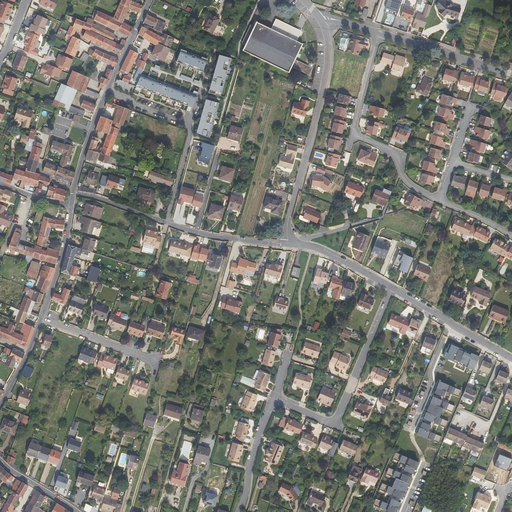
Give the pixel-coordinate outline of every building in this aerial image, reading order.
[(0,22),(4,24),(6,20),(7,21),(14,5),(2,0),(0,6),(0,22)] [(41,0),(39,4),(44,7),(45,6),(48,7),(54,10),(58,0),(41,0)] [(143,6),(129,0),(121,0),(120,3),(113,19),(121,22),(118,31),(129,36),(133,28),(122,22),(129,8),(140,13),(143,6)] [(398,11),(401,0),(387,0),(386,7),(398,11)] [(445,0),(441,0),(436,6),(439,10),(438,12),(444,17),(446,14),(458,18),(461,9),(454,6),(449,1),(448,2),(445,0)] [(424,28),(431,6),(426,4),(422,15),(417,13),(412,28),(418,29),(419,27),(424,28)] [(406,20),(410,22),(414,11),(403,7),(400,17),(406,20)] [(94,19),(118,31),(121,22),(113,19),(98,11),(94,19)] [(203,29),(213,33),(220,19),(210,14),(203,29)] [(31,29),(41,33),(44,35),(47,30),(44,29),(48,20),(37,15),(33,24),(31,23),(29,28),(31,29)] [(154,27),(153,28),(162,32),(166,24),(147,15),(144,22),(154,27)] [(83,37),(91,41),(95,42),(99,35),(100,33),(91,29),(92,25),(86,23),(83,21),(76,19),(73,26),(73,27),(77,29),(81,30),(82,28),(86,30),(83,37)] [(94,21),(88,19),(86,23),(92,25),(91,29),(100,33),(99,35),(111,41),(112,41),(115,36),(115,35),(93,23),(94,21)] [(271,29),(256,22),(254,27),(250,25),(245,37),(248,39),(243,51),(289,73),(291,67),(309,75),(312,68),(295,60),(302,44),(297,41),(301,31),(276,19),(271,29)] [(448,32),(451,23),(444,20),(441,29),(448,32)] [(73,37),(77,29),(73,27),(73,26),(70,26),(68,32),(66,34),(69,35),(72,37),(73,37)] [(148,30),(142,27),(138,34),(145,37),(148,30)] [(26,46),(24,51),(32,54),(41,33),(31,29),(30,33),(28,32),(25,39),(27,40),(25,45),(26,46)] [(164,61),(170,48),(167,47),(158,43),(161,37),(148,30),(145,37),(157,45),(152,55),(164,61)] [(163,38),(161,37),(158,43),(167,47),(171,36),(165,34),(163,38)] [(73,37),(72,37),(69,35),(67,38),(71,40),(65,53),(74,56),(81,41),(73,37)] [(111,41),(99,35),(95,42),(101,45),(101,46),(106,48),(111,41)] [(118,38),(115,36),(112,41),(116,43),(119,45),(121,42),(117,40),(118,38)] [(347,53),(357,56),(358,52),(359,48),(360,48),(362,48),(364,42),(351,38),(347,53)] [(109,50),(112,51),(116,43),(112,41),(111,41),(106,48),(109,50)] [(115,53),(119,55),(124,47),(119,45),(116,43),(112,51),(115,53)] [(178,48),(173,61),(202,72),(207,59),(178,48)] [(133,64),(138,54),(130,50),(128,55),(125,60),(133,64)] [(104,53),(100,51),(96,58),(100,60),(100,61),(104,53)] [(133,81),(137,83),(141,74),(143,69),(147,59),(149,54),(144,52),(143,55),(142,57),(141,60),(138,59),(136,66),(139,67),(136,74),(133,81)] [(85,53),(80,59),(84,61),(89,55),(85,53)] [(100,60),(98,63),(101,64),(102,62),(104,62),(108,64),(111,56),(104,53),(100,61),(100,60)] [(12,68),(22,72),(28,58),(18,54),(12,68)] [(62,67),(69,69),(73,60),(59,54),(57,59),(58,59),(56,64),(62,67)] [(402,73),(405,58),(395,56),(395,57),(383,54),(381,62),(393,65),(392,70),(402,73)] [(220,55),(210,89),(222,93),(232,59),(220,55)] [(108,64),(112,65),(116,58),(111,56),(108,64)] [(128,73),(129,73),(132,65),(133,64),(125,60),(121,67),(119,72),(120,73),(124,74),(125,72),(128,73)] [(94,80),(104,62),(102,62),(101,64),(98,63),(89,78),(91,78),(94,80)] [(61,70),(62,67),(56,64),(55,67),(48,64),(46,67),(43,66),(40,72),(52,77),(53,75),(59,78),(62,70),(61,70)] [(101,77),(99,82),(101,83),(99,87),(101,89),(103,89),(105,85),(107,85),(109,80),(110,80),(114,71),(109,68),(104,78),(101,77)] [(458,72),(453,70),(453,72),(450,71),(445,70),(442,79),(455,83),(458,72)] [(87,89),(91,78),(89,78),(78,73),(72,71),(66,85),(77,90),(98,98),(100,94),(87,89)] [(132,74),(129,73),(128,73),(127,76),(125,75),(122,81),(125,83),(128,84),(129,80),(132,74)] [(148,77),(141,74),(137,83),(135,86),(153,93),(187,106),(185,111),(189,113),(197,92),(193,91),(192,93),(158,80),(148,77)] [(475,77),(470,76),(469,77),(467,76),(462,75),(459,85),(471,88),(475,77)] [(5,82),(4,82),(1,88),(4,89),(3,93),(12,96),(14,92),(13,91),(17,79),(7,76),(5,82)] [(424,78),(421,86),(418,85),(416,91),(427,96),(433,81),(424,78)] [(482,79),(477,78),(474,89),(486,92),(489,83),(484,81),(481,81),(482,79)] [(123,88),(125,83),(122,81),(117,80),(116,82),(121,87),(123,88)] [(71,106),(77,90),(66,85),(61,83),(52,105),(59,108),(68,111),(71,106)] [(499,84),(494,83),(490,95),(494,96),(501,98),(505,98),(507,89),(505,89),(505,88),(501,87),(498,86),(499,84)] [(350,101),(351,97),(339,94),(337,103),(347,105),(348,102),(348,100),(350,101)] [(456,103),(457,99),(450,97),(443,94),(440,103),(451,106),(452,103),(452,102),(456,103)] [(81,107),(93,112),(96,105),(84,100),(81,107)] [(206,100),(197,133),(210,137),(219,104),(206,100)] [(291,112),(305,116),(309,102),(302,100),(301,105),(294,103),(291,112)] [(370,105),(369,109),(372,110),(372,112),(371,115),(382,118),(384,109),(370,105)] [(71,106),(68,111),(75,114),(81,116),(83,117),(85,112),(71,106)] [(114,121),(113,121),(101,116),(99,122),(119,129),(120,125),(122,126),(124,122),(128,109),(123,107),(120,106),(114,121)] [(346,118),(347,114),(345,114),(345,112),(346,109),(336,106),(334,115),(346,118)] [(28,111),(18,108),(14,119),(21,121),(21,120),(24,121),(23,125),(28,127),(33,112),(30,110),(28,111)] [(452,120),(453,117),(450,115),(451,114),(451,111),(440,108),(438,116),(452,120)] [(124,122),(128,124),(131,116),(133,117),(134,114),(138,115),(137,118),(139,119),(141,114),(136,112),(133,111),(128,109),(124,122)] [(81,116),(75,114),(73,121),(79,123),(81,116)] [(479,120),(477,120),(476,123),(488,127),(490,118),(480,116),(479,119),(479,120)] [(336,119),(335,119),(331,132),(341,134),(343,129),(343,127),(345,127),(346,122),(343,121),(339,120),(340,118),(336,117),(336,119)] [(367,120),(366,124),(368,124),(367,127),(366,133),(375,135),(378,127),(383,128),(384,124),(379,123),(367,120)] [(109,157),(119,129),(99,122),(96,130),(107,134),(102,148),(96,146),(98,139),(93,137),(93,136),(89,150),(99,153),(100,153),(100,154),(109,157)] [(448,135),(449,130),(446,130),(447,128),(448,125),(436,122),(433,130),(448,135)] [(227,138),(239,141),(242,130),(231,126),(227,138)] [(42,133),(51,135),(52,130),(44,127),(42,133)] [(391,138),(396,140),(397,138),(399,139),(403,141),(404,141),(405,136),(408,138),(410,133),(407,132),(407,131),(403,130),(396,127),(396,128),(391,138)] [(475,127),(474,130),(477,131),(477,133),(476,136),(487,140),(489,131),(475,127)] [(37,130),(35,130),(31,129),(29,135),(29,136),(27,144),(25,148),(31,151),(37,130)] [(29,136),(23,134),(20,142),(27,144),(29,136)] [(432,135),(429,144),(443,148),(445,144),(441,143),(442,141),(443,138),(441,138),(442,136),(437,134),(436,136),(434,136),(432,135)] [(339,143),(340,143),(342,138),(330,135),(327,147),(337,150),(338,145),(339,143)] [(74,146),(67,144),(67,145),(54,140),(51,149),(62,153),(58,166),(54,176),(56,176),(60,178),(69,181),(68,186),(71,187),(75,173),(65,169),(69,157),(70,157),(74,146)] [(471,140),(470,143),(473,145),(473,146),(472,149),(473,149),(480,152),(483,152),(484,148),(485,144),(471,140)] [(35,141),(29,158),(38,161),(39,158),(42,149),(40,148),(42,144),(35,141)] [(199,160),(210,163),(215,145),(205,143),(203,147),(202,152),(201,152),(199,160)] [(277,165),(291,169),(297,147),(288,144),(285,153),(289,154),(288,157),(280,154),(277,165)] [(440,160),(441,156),(439,155),(439,154),(440,150),(431,148),(428,156),(440,160)] [(96,163),(99,153),(89,150),(86,156),(85,159),(96,163)] [(373,154),(370,153),(369,154),(367,153),(361,151),(357,160),(369,165),(372,166),(377,155),(373,154)] [(467,152),(466,155),(468,156),(467,158),(467,161),(477,164),(479,156),(467,152)] [(338,161),(340,156),(328,153),(325,165),(335,168),(337,162),(337,160),(338,161)] [(511,171),(511,170),(511,155),(509,153),(501,162),(511,171)] [(111,165),(113,158),(109,157),(100,154),(98,160),(106,163),(107,163),(111,165)] [(22,157),(21,161),(21,163),(26,165),(25,169),(35,172),(38,161),(29,158),(28,159),(22,157)] [(435,174),(437,170),(433,169),(434,167),(435,164),(434,163),(435,160),(429,158),(428,162),(424,161),(421,169),(435,174)] [(58,166),(46,162),(43,171),(54,176),(58,166)] [(219,178),(231,182),(234,170),(223,166),(219,178)] [(80,187),(79,190),(93,193),(101,169),(96,167),(93,172),(89,171),(88,175),(86,175),(84,182),(87,183),(86,187),(81,186),(81,183),(79,183),(78,186),(80,187)] [(13,177),(13,178),(18,180),(18,179),(22,181),(23,176),(25,172),(16,169),(13,177)] [(32,179),(31,185),(37,187),(38,183),(40,176),(41,174),(35,172),(25,169),(25,172),(23,176),(32,179)] [(148,178),(171,186),(173,179),(151,171),(148,178)] [(431,180),(433,180),(434,177),(432,176),(424,174),(422,173),(419,181),(430,185),(431,182),(431,180)] [(13,177),(7,174),(4,183),(11,185),(13,178),(13,177)] [(109,175),(105,187),(110,188),(110,187),(112,188),(117,189),(120,178),(109,175)] [(313,175),(312,185),(319,186),(324,190),(325,190),(327,186),(330,182),(323,176),(322,176),(318,176),(313,175)] [(466,177),(461,176),(461,177),(458,176),(454,175),(451,184),(451,185),(462,188),(466,177)] [(30,186),(31,185),(32,179),(23,176),(22,181),(21,183),(23,184),(30,186)] [(49,186),(50,181),(46,178),(40,176),(38,183),(49,186)] [(473,180),(470,178),(466,190),(474,193),(477,183),(474,182),(473,181),(473,180)] [(348,182),(344,192),(355,196),(356,195),(360,197),(360,196),(363,189),(363,187),(348,182)] [(35,194),(40,196),(41,190),(48,191),(47,194),(51,195),(53,195),(57,188),(53,187),(49,186),(38,183),(37,187),(35,194)] [(490,185),(487,184),(487,186),(485,185),(481,184),(478,194),(487,197),(490,185)] [(183,202),(191,204),(194,190),(182,187),(178,203),(183,204),(183,202)] [(64,201),(65,198),(66,195),(67,191),(57,188),(53,195),(52,198),(57,200),(58,200),(58,199),(64,201)] [(137,198),(145,200),(146,199),(153,202),(156,193),(140,188),(137,198)] [(371,199),(381,203),(382,201),(386,203),(391,191),(384,188),(383,192),(376,189),(371,199)] [(501,190),(499,189),(494,188),(491,198),(503,201),(507,190),(501,188),(501,190)] [(9,200),(12,192),(5,189),(4,191),(0,201),(5,203),(7,200),(9,200)] [(417,205),(419,206),(422,201),(410,194),(405,204),(413,209),(415,207),(416,208),(417,205)] [(192,205),(201,207),(204,197),(195,195),(192,205)] [(244,199),(231,195),(227,208),(240,211),(244,199)] [(271,212),(279,215),(283,202),(267,197),(264,207),(272,209),(271,212)] [(175,211),(183,214),(185,205),(178,203),(175,211)] [(0,223),(9,227),(13,216),(3,213),(6,206),(0,204),(0,223)] [(84,213),(100,219),(103,209),(86,204),(84,213)] [(224,208),(212,204),(208,216),(221,219),(224,208)] [(303,217),(310,220),(317,223),(321,214),(307,208),(303,216),(303,217)] [(303,217),(303,216),(300,215),(299,218),(300,220),(309,223),(310,220),(303,217)] [(100,229),(102,222),(82,216),(80,223),(84,224),(82,232),(91,235),(94,227),(100,229)] [(44,217),(42,223),(50,226),(50,228),(51,228),(55,228),(57,220),(51,218),(44,217)] [(452,229),(468,236),(469,233),(470,231),(472,226),(467,224),(467,223),(456,219),(452,229)] [(55,228),(63,229),(64,225),(65,221),(57,220),(55,228)] [(46,247),(51,228),(50,228),(50,226),(42,223),(40,230),(37,244),(46,247)] [(490,233),(478,227),(477,226),(476,228),(473,226),(469,233),(473,235),(473,236),(485,242),(490,233)] [(146,230),(144,236),(160,241),(161,238),(157,237),(158,233),(146,230)] [(14,232),(11,241),(19,244),(20,234),(14,232)] [(358,232),(352,246),(364,252),(370,237),(358,232)] [(92,252),(96,240),(86,236),(82,249),(88,251),(92,252)] [(154,248),(158,249),(160,241),(144,236),(143,241),(144,242),(154,245),(154,248)] [(490,248),(504,257),(505,256),(509,248),(506,246),(506,244),(495,238),(490,248)] [(19,244),(11,241),(8,249),(16,252),(15,254),(19,255),(19,253),(27,256),(33,257),(35,249),(19,244)] [(172,241),(169,251),(184,255),(185,251),(187,251),(187,250),(189,245),(189,244),(181,242),(181,243),(178,242),(172,241)] [(154,248),(154,245),(144,242),(142,251),(153,254),(154,248)] [(198,246),(194,245),(194,246),(191,257),(191,258),(198,260),(199,259),(206,261),(208,253),(209,249),(205,248),(206,247),(199,244),(198,246)] [(374,254),(383,258),(383,256),(388,259),(393,248),(382,244),(381,245),(378,244),(374,254)] [(75,255),(76,250),(77,248),(69,245),(65,259),(61,272),(71,275),(76,277),(76,276),(79,277),(81,269),(72,266),(75,255)] [(184,255),(191,257),(194,246),(189,245),(187,250),(187,251),(185,251),(184,255)] [(42,248),(36,246),(35,249),(33,257),(46,261),(56,264),(58,257),(60,251),(53,249),(48,248),(47,252),(41,250),(42,248)] [(213,254),(208,253),(206,261),(204,264),(218,268),(222,257),(213,254)] [(398,270),(406,273),(413,258),(403,254),(402,257),(398,255),(393,266),(399,268),(398,270)] [(238,264),(232,262),(230,271),(244,275),(246,270),(254,272),(256,264),(248,262),(245,261),(246,260),(240,258),(238,264)] [(41,264),(32,260),(31,263),(26,275),(36,279),(41,264)] [(422,277),(421,279),(426,282),(433,266),(419,261),(414,274),(418,276),(422,277)] [(275,265),(267,263),(264,274),(279,278),(283,266),(275,264),(275,265)] [(55,268),(44,265),(39,276),(41,277),(50,281),(50,280),(52,280),(54,274),(55,269),(55,268)] [(100,269),(91,266),(87,279),(96,282),(100,269)] [(326,283),(329,273),(325,272),(322,271),(322,269),(317,268),(313,282),(318,284),(318,281),(326,283)] [(196,276),(190,274),(188,281),(194,283),(196,276)] [(333,275),(329,288),(335,289),(332,298),(339,300),(339,299),(342,292),(345,281),(337,279),(338,277),(333,275)] [(41,277),(39,281),(39,282),(48,286),(50,281),(41,277)] [(467,278),(463,286),(469,289),(472,281),(467,278)] [(37,287),(35,291),(44,294),(45,292),(48,286),(39,282),(39,281),(38,280),(36,284),(35,286),(37,287)] [(172,283),(162,280),(158,292),(157,291),(156,296),(165,300),(169,288),(170,288),(172,283)] [(355,284),(345,281),(342,292),(339,299),(350,302),(351,297),(355,284)] [(469,289),(463,286),(456,283),(450,298),(453,299),(452,301),(452,302),(462,306),(469,289)] [(478,300),(480,301),(480,302),(479,304),(485,306),(491,293),(475,286),(471,297),(478,300)] [(27,298),(32,300),(35,302),(40,304),(44,294),(35,291),(33,290),(30,289),(29,293),(27,298)] [(66,305),(71,291),(65,289),(62,296),(54,294),(52,299),(56,301),(66,305)] [(358,304),(370,310),(374,301),(368,298),(369,296),(362,293),(358,304)] [(68,310),(80,315),(86,300),(73,296),(68,310)] [(282,297),(278,296),(274,306),(287,310),(289,301),(281,298),(282,297)] [(35,302),(32,300),(27,298),(24,297),(21,305),(20,309),(19,310),(27,313),(30,314),(38,317),(39,315),(31,312),(35,302)] [(239,312),(242,302),(236,300),(236,301),(233,300),(228,299),(228,298),(224,297),(221,307),(239,312)] [(93,314),(106,319),(109,309),(97,305),(93,314)] [(493,305),(489,317),(504,323),(509,311),(493,305)] [(35,321),(37,321),(38,318),(38,317),(30,314),(27,313),(19,310),(18,315),(25,318),(26,316),(30,317),(31,319),(35,321)] [(110,326),(115,328),(118,317),(115,316),(115,315),(111,314),(108,324),(111,325),(110,326)] [(399,332),(404,335),(405,334),(406,330),(410,321),(405,319),(392,314),(388,323),(400,329),(399,332)] [(18,315),(17,316),(16,320),(23,323),(25,318),(18,315)] [(115,328),(123,331),(127,321),(121,318),(118,317),(115,328)] [(420,323),(416,321),(411,319),(410,321),(406,330),(405,334),(414,337),(415,334),(420,323)] [(142,326),(131,322),(127,332),(142,337),(145,327),(142,326)] [(35,328),(23,323),(19,334),(23,336),(20,345),(27,348),(35,328)] [(166,328),(150,323),(146,334),(150,336),(151,335),(162,339),(166,328)] [(0,336),(9,340),(20,345),(23,336),(19,334),(14,331),(16,326),(10,324),(8,329),(0,325),(0,336)] [(182,344),(186,331),(173,327),(171,335),(170,335),(174,336),(173,339),(177,340),(176,343),(182,344)] [(205,331),(190,327),(187,337),(202,341),(205,331)] [(272,329),(271,333),(268,345),(278,348),(279,344),(281,339),(280,339),(281,335),(280,335),(281,330),(272,329)] [(352,333),(343,329),(341,335),(349,339),(352,333)] [(49,348),(53,338),(47,335),(43,345),(49,348)] [(422,346),(426,347),(431,350),(435,341),(426,337),(422,346)] [(321,345),(306,340),(303,350),(306,351),(314,354),(314,355),(318,356),(321,345)] [(473,370),(479,356),(450,344),(444,357),(473,370)] [(16,361),(20,363),(25,354),(14,348),(12,351),(10,355),(6,365),(13,369),(15,365),(14,364),(16,361)] [(93,351),(89,350),(89,351),(82,348),(78,359),(89,363),(90,363),(93,364),(97,353),(94,352),(93,351)] [(276,352),(266,350),(262,365),(272,367),(276,352)] [(337,353),(333,363),(336,364),(336,365),(346,370),(350,358),(337,353)] [(101,368),(102,366),(108,368),(107,372),(113,374),(114,370),(118,359),(105,355),(104,356),(101,355),(97,366),(101,368)] [(483,361),(479,370),(488,374),(492,365),(483,361)] [(34,370),(26,366),(21,374),(29,378),(34,370)] [(115,376),(127,381),(130,372),(124,369),(124,368),(119,367),(115,376)] [(388,373),(373,367),(369,375),(374,377),(374,378),(384,383),(388,373)] [(212,370),(205,368),(203,376),(207,377),(208,376),(213,377),(214,371),(212,370)] [(500,369),(496,378),(506,382),(510,373),(500,369)] [(270,375),(260,371),(256,384),(255,388),(264,391),(266,387),(265,387),(268,380),(270,375)] [(311,378),(296,373),(293,383),(297,384),(300,385),(299,386),(308,389),(308,387),(309,384),(310,383),(311,378)] [(141,381),(135,378),(131,389),(139,392),(139,393),(145,395),(149,384),(144,383),(141,381)] [(420,421),(415,433),(439,443),(442,437),(430,432),(434,423),(446,428),(448,421),(439,417),(442,408),(452,412),(455,406),(443,401),(447,392),(459,397),(461,391),(438,381),(433,392),(442,396),(440,400),(431,396),(422,418),(431,422),(429,425),(420,421)] [(332,391),(322,387),(317,400),(330,405),(337,390),(333,389),(332,391)] [(466,387),(462,396),(473,400),(477,391),(466,387)] [(380,402),(389,406),(392,397),(387,395),(390,390),(385,388),(380,402)] [(396,398),(408,404),(412,393),(400,388),(396,398)] [(17,402),(27,406),(32,394),(27,392),(26,394),(21,391),(17,402)] [(258,396),(248,392),(242,409),(252,412),(253,408),(254,405),(255,405),(257,401),(256,400),(258,396)] [(484,395),(480,404),(490,408),(494,399),(484,395)] [(366,418),(371,407),(364,404),(364,405),(356,402),(352,412),(366,418)] [(190,418),(201,422),(204,412),(202,411),(203,407),(190,403),(186,417),(190,418)] [(182,408),(167,404),(164,414),(179,419),(182,408)] [(105,412),(101,410),(97,420),(107,423),(109,419),(103,417),(105,412)] [(157,417),(147,414),(144,425),(154,428),(157,417)] [(28,417),(24,415),(24,416),(22,422),(20,425),(26,427),(29,418),(28,417)] [(285,428),(288,419),(283,417),(282,419),(279,426),(285,428)] [(0,430),(13,435),(17,424),(4,419),(0,430)] [(299,424),(288,419),(285,428),(299,435),(303,426),(299,424)] [(236,437),(244,439),(246,440),(250,425),(241,422),(236,437)] [(94,430),(104,433),(106,426),(96,424),(94,430)] [(110,430),(123,435),(125,429),(115,426),(114,425),(112,425),(110,430)] [(449,427),(445,437),(463,445),(467,436),(467,435),(449,427)] [(123,435),(135,438),(137,433),(125,429),(123,435)] [(315,448),(318,440),(315,439),(315,438),(309,436),(309,435),(304,433),(299,442),(315,448)] [(328,437),(324,435),(319,446),(330,451),(328,455),(333,457),(337,446),(333,444),(334,441),(327,438),(328,437)] [(463,445),(481,453),(485,443),(467,436),(463,445)] [(70,437),(67,448),(78,452),(82,441),(70,437)] [(353,456),(357,447),(354,445),(343,441),(339,450),(353,456)] [(284,446),(274,442),(273,445),(272,445),(270,450),(268,449),(266,453),(268,454),(265,459),(269,461),(269,462),(272,463),(273,463),(276,464),(284,446)] [(27,454),(37,458),(41,446),(31,443),(27,454)] [(244,446),(234,443),(229,460),(239,462),(244,446)] [(37,458),(48,462),(52,450),(41,446),(37,458)] [(202,447),(198,446),(193,463),(200,465),(202,462),(207,463),(211,449),(202,447)] [(48,462),(58,465),(62,453),(52,450),(48,462)] [(14,453),(10,451),(7,462),(13,465),(17,454),(14,453)] [(414,474),(419,462),(395,452),(392,459),(404,464),(400,473),(389,468),(386,474),(396,478),(392,487),(382,483),(379,490),(391,495),(387,504),(376,499),(373,505),(389,511),(397,511),(402,503),(393,500),(394,496),(403,500),(412,478),(403,474),(405,471),(414,474)] [(140,458),(130,455),(127,468),(136,470),(140,458)] [(495,465),(507,470),(511,460),(499,455),(495,465)] [(189,465),(180,462),(177,472),(174,471),(170,483),(183,487),(189,465)] [(487,467),(478,463),(476,467),(486,471),(487,467)] [(295,465),(291,473),(295,476),(299,467),(295,465)] [(347,479),(356,482),(362,469),(353,465),(347,479)] [(474,473),(484,476),(486,471),(476,467),(474,473)] [(370,480),(376,482),(380,473),(375,471),(366,468),(361,481),(368,484),(369,481),(370,480)] [(95,476),(80,471),(76,481),(91,486),(95,476)] [(9,479),(12,476),(7,472),(1,479),(0,480),(0,483),(3,485),(4,483),(6,483),(9,479)] [(55,485),(66,488),(69,478),(58,475),(55,485)] [(11,489),(16,492),(22,483),(18,480),(17,480),(11,489)] [(16,493),(21,496),(22,497),(28,486),(22,483),(16,492),(16,493)] [(279,491),(286,495),(290,487),(282,483),(279,491)] [(121,488),(117,487),(115,486),(111,497),(117,499),(121,488)] [(101,503),(106,491),(94,487),(91,497),(98,500),(97,502),(101,503)] [(292,488),(290,487),(286,495),(291,501),(298,496),(292,488)] [(313,503),(321,506),(325,496),(318,493),(312,491),(308,501),(313,503)] [(492,497),(478,491),(472,506),(479,509),(480,505),(487,508),(492,497)] [(14,492),(11,496),(7,503),(15,507),(15,506),(17,507),(18,505),(17,503),(18,501),(21,496),(16,493),(14,492)] [(39,508),(43,501),(45,497),(36,492),(30,503),(39,508)] [(105,498),(102,510),(106,511),(113,511),(117,501),(113,500),(105,498)] [(15,507),(7,503),(1,511),(14,511),(16,510),(14,509),(15,507)] [(42,511),(43,511),(39,508),(30,503),(27,507),(24,511),(42,511)] [(57,503),(51,511),(63,511),(66,509),(57,503)]
